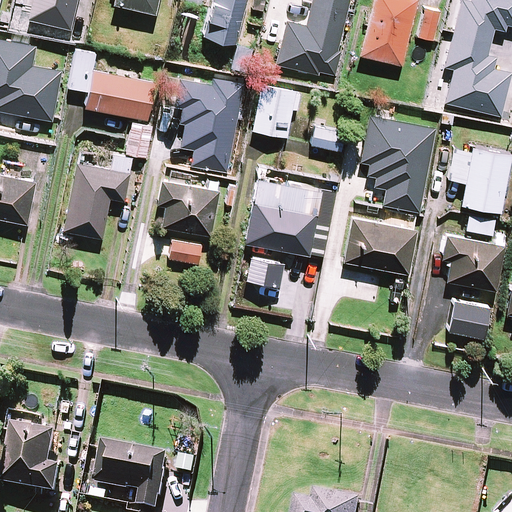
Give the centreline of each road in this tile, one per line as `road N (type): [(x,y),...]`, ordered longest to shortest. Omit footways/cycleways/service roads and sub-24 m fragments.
road 1 (residential): [(511,404),(251,358)]
road 2 (residential): [(251,358),(0,308)]
road 3 (residential): [(224,511),(251,358)]
